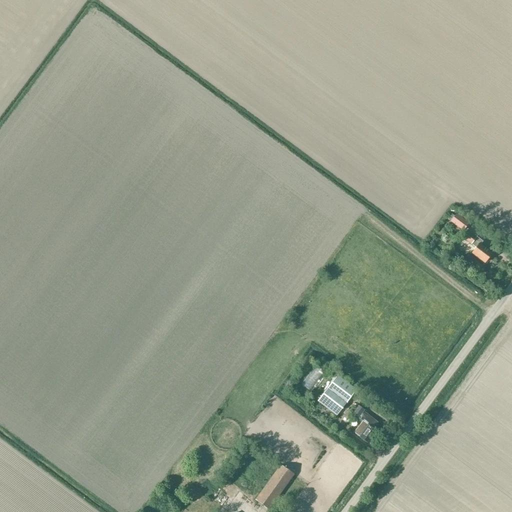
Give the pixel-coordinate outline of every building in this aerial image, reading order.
[(456,214),(450,221),(463,231),(469,224),(456,214)] [(485,264),(492,253),(474,240),(476,238),(467,232),(462,238),(471,245),(471,244),(475,247),(471,254),(485,264)] [(337,416),(357,390),(337,375),(317,402),(337,416)] [(379,423),(364,412),(365,411),(359,406),(353,414),(362,422),(354,433),(368,444),(377,432),(374,430),(379,423)] [(255,500),(269,510),(294,475),(280,464),(255,500)]
